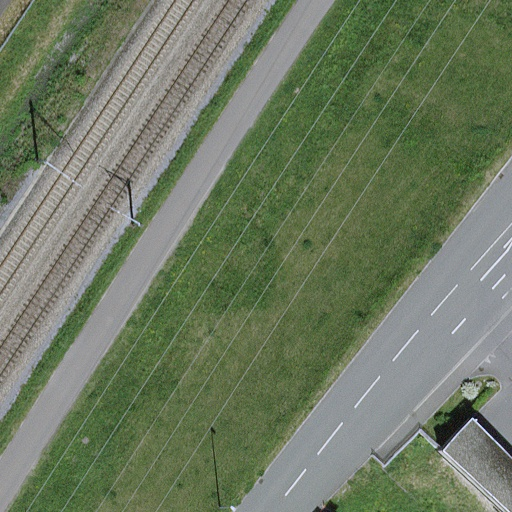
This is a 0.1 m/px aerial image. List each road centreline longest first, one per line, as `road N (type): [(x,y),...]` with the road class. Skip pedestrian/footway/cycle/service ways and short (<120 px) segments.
road 1 (track): [(316,0),(0,504)]
road 2 (residential): [(458,306),(283,511)]
